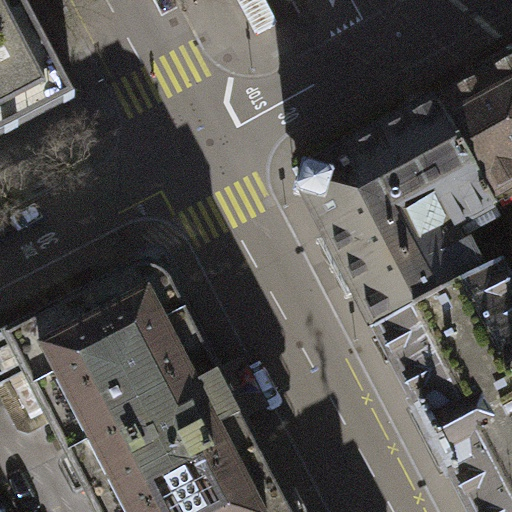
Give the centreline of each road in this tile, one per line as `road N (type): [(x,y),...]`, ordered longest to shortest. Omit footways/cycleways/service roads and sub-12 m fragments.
road 1 (tertiary): [(189,149),(381,511)]
road 2 (residential): [(467,0),(189,149)]
road 3 (residential): [(189,149),(0,251)]
road 4 (tertiary): [(111,0),(189,149)]
